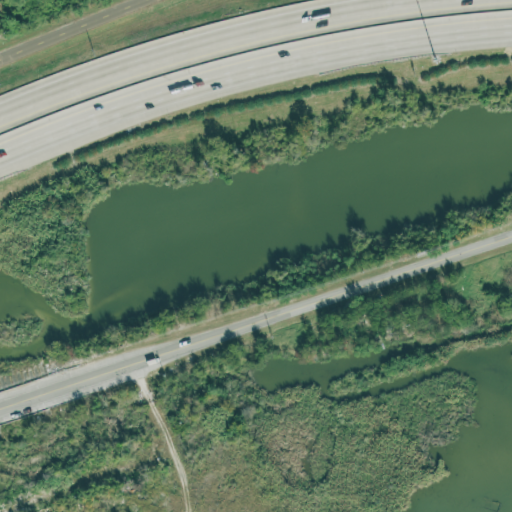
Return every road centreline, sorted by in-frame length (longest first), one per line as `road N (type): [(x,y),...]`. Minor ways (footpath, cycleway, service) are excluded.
road 1 (residential): [(9,408),(511,234)]
road 2 (motorway): [(0,153),(232,73),(379,41),(511,25)]
road 3 (motorway): [(392,0),(164,49),(0,111)]
road 4 (residential): [(159,0),(0,63)]
